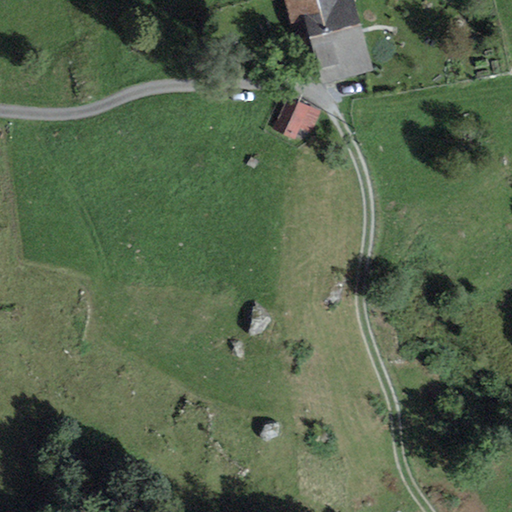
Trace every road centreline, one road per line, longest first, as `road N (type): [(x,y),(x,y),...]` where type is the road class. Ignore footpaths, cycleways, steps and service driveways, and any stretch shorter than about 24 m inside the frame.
road 1 (track): [(331,107),(359,156),(368,197),(358,288),(365,326),(395,411),(398,456),(429,511)]
road 2 (unclassified): [(0,110),(51,114),(145,90),(279,81),(306,85),(331,107)]
